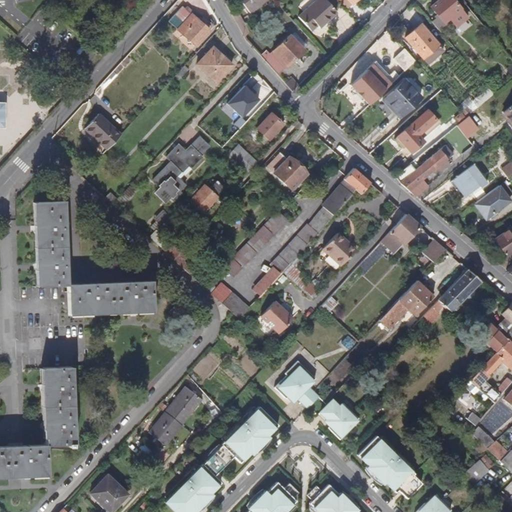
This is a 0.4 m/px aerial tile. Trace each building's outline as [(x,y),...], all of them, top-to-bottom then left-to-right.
[(135,0),(134,2),(141,9),(148,0),(135,0)] [(266,0),(238,0),(250,14),(266,0)] [(320,28),(336,13),(324,0),(318,0),(299,18),(309,28),(314,23),(320,28)] [(339,0),(348,9),(356,0),(339,0)] [(462,0),(440,0),(432,7),(440,16),(433,23),(441,32),(448,26),(445,22),(451,17),(458,26),(469,17),(461,8),(466,4),(462,0)] [(196,47),(210,32),(191,15),(193,13),(187,7),(185,9),(182,7),(168,21),(196,47)] [(236,10),(230,13),(244,38),(249,33),(236,10)] [(257,25),(244,38),(245,41),(248,44),(262,30),(257,25)] [(429,64),(444,51),(421,25),(407,38),(429,64)] [(295,31),(290,36),(304,50),(309,46),(295,31)] [(261,56),(278,76),(304,50),(290,36),(270,55),(266,52),(261,56)] [(216,83),(231,66),(212,48),(196,65),(216,83)] [(116,73),(122,66),(119,64),(114,71),(116,73)] [(177,74),(176,75),(180,79),(188,70),(185,66),(177,74)] [(365,70),(348,86),(367,106),(384,90),(365,70)] [(292,92),(298,86),(291,79),(286,85),(292,92)] [(404,81),(385,99),(402,116),(421,98),(404,81)] [(478,108),(494,95),(490,89),(473,103),(478,108)] [(399,119),(402,116),(385,99),(383,101),(399,119)] [(511,105),(503,113),(511,123),(511,105)] [(470,115),(473,112),(469,107),(465,110),(470,115)] [(419,135),(436,119),(427,109),(410,125),(411,125),(398,137),(412,153),(425,141),(423,138),(419,135)] [(467,118),(470,115),(465,110),(462,112),(467,118)] [(460,124),(467,118),(462,112),(455,118),(460,124)] [(257,128),(264,135),(269,140),(283,125),(281,123),(284,120),(281,117),(278,120),(271,113),(257,128)] [(107,150),(121,135),(99,115),(84,130),(107,150)] [(460,124),(459,124),(461,127),(468,121),(473,118),(470,115),(467,118),(460,124)] [(440,123),(436,119),(419,135),(423,138),(440,123)] [(291,136),(302,125),(297,120),(286,131),(291,136)] [(471,124),(468,121),(461,127),(464,130),(471,124)] [(265,144),(269,140),(264,135),(259,139),(265,144)] [(200,138),(191,147),(200,156),(210,147),(200,138)] [(200,156),(191,147),(190,146),(185,152),(178,145),(166,157),(171,162),(153,180),(160,187),(171,198),(174,201),(181,194),(179,192),(185,186),(179,179),(183,175),(185,176),(202,158),(200,156)] [(440,149),(416,170),(424,180),(437,169),(447,161),(449,159),(454,155),(446,145),(440,149)] [(248,172),(256,163),(237,146),(229,154),(248,172)] [(266,167),(292,191),(307,175),(288,158),(286,159),(280,153),(266,167)] [(450,164),(447,161),(437,169),(440,173),(442,171),(450,164)] [(428,183),(424,180),(416,170),(411,164),(396,177),(400,183),(410,192),(411,192),(414,195),(428,183)] [(454,179),(466,195),(475,188),(477,190),(487,183),(474,165),(454,179)] [(360,194),(370,182),(354,168),(344,179),(344,180),(323,206),(324,207),(309,224),(318,233),(328,222),(355,190),(360,194)] [(463,198),(466,195),(454,179),(451,182),(463,198)] [(195,189),(185,199),(193,207),(190,210),(199,217),(225,188),(217,181),(209,189),(204,185),(198,192),(195,189)] [(500,185),(476,203),(487,219),(503,208),(500,205),(509,198),(508,197),(511,193),(504,182),(500,185)] [(165,204),(171,198),(160,187),(153,193),(165,204)] [(128,188),(124,193),(128,197),(130,198),(134,194),(128,188)] [(105,198),(112,205),(117,200),(117,199),(110,192),(105,198)] [(124,193),(117,199),(117,200),(122,204),(128,197),(124,193)] [(511,201),(509,198),(500,205),(503,208),(511,201)] [(40,287),(68,285),(68,284),(64,200),(36,202),(39,269),(40,287)] [(193,223),(199,217),(190,210),(188,209),(183,214),(193,223)] [(277,212),(264,225),(274,235),(287,221),(277,212)] [(160,226),(167,219),(160,213),(153,220),(156,223),(160,226)] [(420,226),(406,214),(380,242),(393,254),(420,226)] [(151,228),(155,232),(156,231),(160,226),(156,223),(151,228)] [(274,268),(280,274),(283,271),(285,268),(290,262),(298,254),(318,233),(308,224),(270,265),(274,268)] [(263,227),(247,243),(258,253),(273,236),(263,227)] [(507,255),(511,251),(511,227),(496,239),(507,255)] [(156,231),(155,232),(149,237),(174,260),(177,256),(188,245),(190,243),(186,239),(176,250),(156,231)] [(341,265),(356,250),(337,233),(323,248),(341,265)] [(433,262),(446,249),(435,239),(422,253),(433,262)] [(246,244),(233,258),(243,268),(256,254),(246,244)] [(184,262),(194,251),(188,245),(177,256),(184,262)] [(174,260),(190,275),(193,271),(184,262),(177,256),(174,260)] [(232,259),(223,268),(233,278),(242,269),(232,259)] [(313,299),(321,290),(290,262),(285,268),(283,271),(313,299)] [(454,282),(467,268),(461,263),(448,277),(454,282)] [(254,289),(261,295),(278,276),(280,274),(274,268),(254,289)] [(482,281),(467,268),(454,282),(419,320),(427,327),(440,313),(438,311),(444,305),(452,311),(482,281)] [(417,280),(381,318),(391,327),(408,309),(415,316),(434,295),(417,280)] [(152,281),(68,284),(68,285),(69,313),(153,309),(152,281)] [(208,283),(204,287),(211,294),(215,289),(208,283)] [(215,289),(211,294),(238,319),(244,313),(248,309),(221,283),(215,289)] [(332,296),(323,306),(330,313),(339,303),(332,296)] [(511,301),(509,305),(501,314),(505,318),(511,324),(511,301)] [(261,318),(279,334),(293,319),(275,303),(261,318)] [(170,312),(178,320),(185,311),(178,304),(170,312)] [(511,324),(505,318),(496,327),(508,340),(511,335),(511,324)] [(508,340),(496,327),(491,322),(478,336),(497,352),(508,340)] [(511,335),(508,340),(497,352),(495,354),(470,381),(478,388),(495,403),(511,382),(511,381),(508,378),(498,391),(485,380),(502,360),(511,369),(511,335)] [(297,360),(284,373),(286,375),(274,387),(286,399),(291,394),(295,398),(296,397),(307,408),(318,397),(307,386),(315,378),(297,360)] [(46,444),(46,446),(75,444),(73,387),(72,366),(43,367),(46,444)] [(478,388),(470,381),(465,386),(473,394),(478,388)] [(149,433),(165,446),(201,399),(185,387),(149,433)] [(352,427),(350,426),(358,417),(343,403),(338,407),(331,401),(320,412),(328,419),(326,421),(330,425),(328,428),(340,439),(352,427)] [(232,403),(218,418),(223,422),(236,407),(232,403)] [(476,425),(480,420),(465,406),(460,412),(476,425)] [(199,465),(162,503),(170,511),(191,511),(194,511),(210,497),(208,495),(219,484),(212,478),(231,459),(238,465),(248,455),(250,457),(267,439),(265,438),(276,427),(256,408),(218,446),(219,447),(200,466),(199,465)] [(471,431),(474,428),(465,420),(462,423),(471,431)] [(482,442),(487,448),(495,442),(479,426),(473,434),(482,442)] [(428,427),(422,433),(436,445),(441,439),(428,427)] [(413,476),(414,475),(376,437),(357,456),(367,466),(365,468),(383,485),(384,483),(395,494),(397,491),(406,500),(421,485),(413,476)] [(475,448),(481,454),(487,448),(482,442),(475,448)] [(0,475),(48,473),(46,446),(46,444),(0,446),(0,475)] [(511,471),(511,469),(511,451),(511,450),(501,461),(511,471)] [(474,482),(495,464),(487,454),(465,471),(474,482)] [(90,493),(99,501),(101,499),(113,510),(128,495),(107,475),(90,493)] [(283,511),(295,501),(292,498),(298,492),(289,483),(283,489),(276,482),(266,492),(264,490),(247,507),(249,510),(246,511),(283,511)] [(312,500),(309,503),(317,511),(355,511),(357,510),(340,493),(338,495),(328,484),(321,491),(316,486),(306,495),(312,500)] [(448,511),(450,510),(435,495),(427,504),(426,502),(415,511),(448,511)] [(505,511),(511,511),(511,507),(503,499),(502,500),(496,495),(492,499),(505,511)] [(106,511),(110,511),(113,510),(101,499),(99,501),(97,503),(106,511)]
